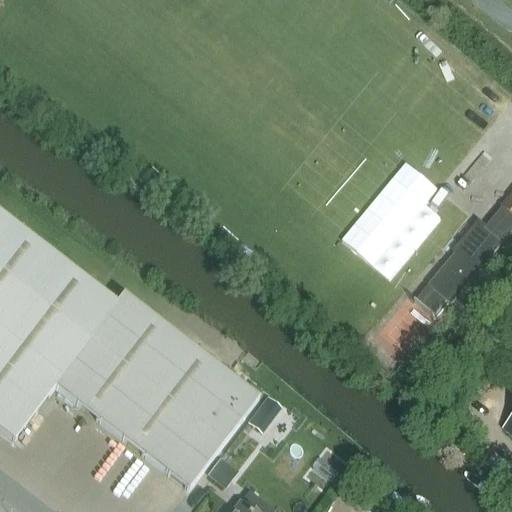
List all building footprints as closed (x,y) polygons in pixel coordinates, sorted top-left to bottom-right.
[(511,199),(503,210),(511,218),(511,199)] [(123,298),(116,307),(0,217),(0,433),(14,444),(55,391),(188,494),(259,402),(123,298)] [(451,308),(502,247),(479,228),(428,289),(447,305),(451,308)] [(428,289),(416,304),(435,319),(447,305),(428,289)] [(269,428),(256,419),(249,427),(262,437),(269,428)] [(511,420),(503,432),(511,439),(511,420)] [(220,461),(207,478),(225,492),(238,475),(220,461)] [(272,511),(249,493),(234,511),(272,511)]
